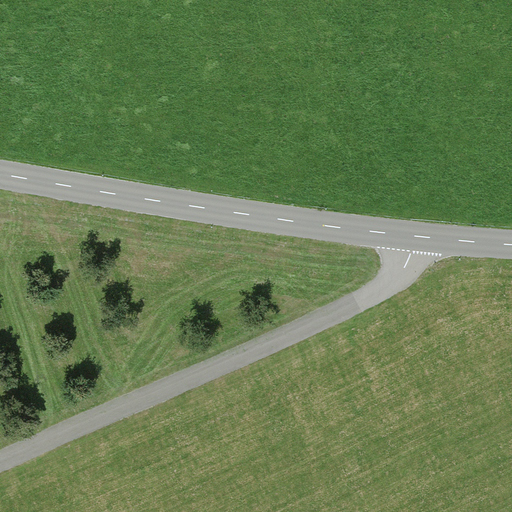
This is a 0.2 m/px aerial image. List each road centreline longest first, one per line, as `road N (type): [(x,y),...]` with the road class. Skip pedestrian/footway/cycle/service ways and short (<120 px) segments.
road 1 (residential): [(0,464),(387,289),(404,272),(413,236)]
road 2 (tertiary): [(413,236),(0,175)]
